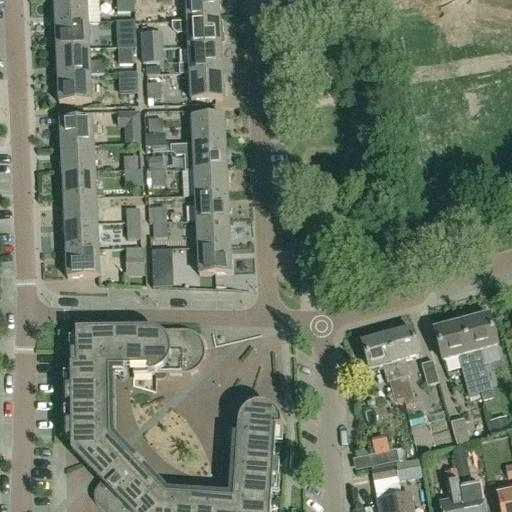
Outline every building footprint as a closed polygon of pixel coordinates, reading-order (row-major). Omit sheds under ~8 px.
[(70,0),(54,1),(55,27),(87,26),(87,25),(99,25),(98,0),(70,0)] [(134,13),(134,1),(130,1),(129,0),(116,0),(116,9),(117,15),(131,15),(131,14),(134,13)] [(156,0),(142,0),(143,14),(157,14),(156,0)] [(185,0),(187,23),(187,24),(219,23),(218,0),(185,0)] [(413,52),(404,54),(415,114),(423,113),(425,123),(454,118),(452,108),(465,105),(467,115),(496,110),(494,99),(502,98),(485,12),(445,20),(448,32),(411,40),(413,52)] [(187,24),(187,23),(172,24),(173,31),(177,35),(187,34),(188,50),(220,49),(220,48),(224,46),(224,36),(222,35),(222,24),(219,23),(187,24)] [(55,27),(56,53),(89,51),(87,26),(55,27)] [(145,51),(159,50),(158,35),(144,35),(145,51)] [(118,37),(118,52),(132,51),(131,36),(118,37)] [(220,49),(188,50),(189,65),(179,65),(180,76),(189,76),(222,74),(220,49)] [(159,66),(159,50),(145,51),(146,66),(159,66)] [(104,77),(103,64),(89,65),(89,51),(56,53),(58,79),(90,77),(104,77)] [(132,51),(118,52),(119,67),(133,67),(132,51)] [(222,74),(189,76),(191,103),(223,101),(222,74)] [(135,110),(133,76),(119,77),(121,103),(128,103),(129,110),(135,110)] [(90,77),(58,79),(59,106),(91,105),(90,77)] [(161,101),(160,86),(145,86),(147,102),(161,101)] [(135,115),(121,116),(118,116),(118,129),(139,128),(138,115),(135,115)] [(192,121),(193,147),(225,146),(224,119),(192,121)] [(60,124),(61,150),(93,149),(92,122),(60,124)] [(148,122),(149,138),(163,137),(162,122),(148,122)] [(226,172),(225,146),(193,147),(171,148),(171,154),(175,158),(184,158),(184,173),(194,174),(194,173),(226,172)] [(93,149),(61,150),(62,176),(95,175),(93,149)] [(124,175),(138,175),(137,159),(123,160),(124,175)] [(149,161),(149,174),(164,173),(165,173),(164,161),(149,161)] [(194,173),(194,174),(195,200),(227,198),(226,172),(194,173)] [(147,189),(151,189),(165,189),(164,173),(147,174),(147,189)] [(62,176),(63,202),(96,200),(95,175),(62,176)] [(139,190),(138,175),(124,175),(125,190),(139,190)] [(229,224),(227,198),(195,200),(196,226),(229,224)] [(96,200),(63,202),(65,229),(97,227),(96,200)] [(152,211),(153,226),(167,225),(166,210),(152,211)] [(127,227),(140,227),(139,212),(126,212),(127,227)] [(198,252),(230,251),(229,224),(196,226),(198,252)] [(168,241),(167,225),(153,226),(153,241),(168,241)] [(65,229),(66,255),(98,253),(97,227),(65,229)] [(141,242),(140,227),(127,227),(127,242),(141,242)] [(230,251),(198,252),(199,278),(231,276),(230,251)] [(99,279),(98,253),(66,255),(67,281),(99,279)] [(170,264),(170,254),(150,255),(151,265),(170,264)] [(142,266),(141,266),(126,266),(126,280),(142,279),(142,266)] [(152,279),(152,289),(171,288),(171,278),(152,279)] [(488,318),(485,319),(482,316),(475,318),(474,322),(461,325),(480,395),(491,392),(481,353),(497,349),(488,318)] [(480,395),(461,325),(448,329),(446,326),(438,328),(437,332),(434,333),(443,364),(458,360),(469,398),(480,395)] [(386,338),(404,401),(406,409),(414,407),(406,379),(409,379),(405,363),(419,359),(411,331),(386,338)] [(96,505),(97,507),(101,511),(269,511),(272,481),(278,481),(279,466),(273,465),(275,432),(281,432),(281,429),(281,425),(280,422),(278,419),(276,416),(273,413),(270,411),(267,410),(264,409),(260,408),(257,408),(253,409),(250,410),(247,412),(245,414),(242,416),(241,419),(239,422),(238,425),(238,428),(233,504),(165,499),(132,465),(115,437),(114,377),(187,377),(190,376),(192,375),(195,374),(198,372),(200,370),(201,367),(203,364),(204,361),(205,357),(205,353),(205,350),(203,346),(202,343),(199,340),(197,338),(193,336),(190,334),(187,334),(183,334),(76,334),(76,356),(70,356),(71,391),(65,391),(65,406),(71,406),(71,426),(65,426),(66,441),(71,441),(71,442),(99,487),(96,492),(95,494),(94,496),(94,498),(94,500),(94,502),(95,504),(96,505)] [(395,404),(404,401),(386,338),(362,345),(369,373),(383,370),(387,385),(389,384),(395,404)] [(433,364),(421,367),(427,389),(439,386),(433,364)] [(439,405),(407,414),(415,442),(447,433),(439,405)] [(506,418),(490,422),(494,437),(510,433),(506,418)] [(467,436),(454,439),(457,451),(463,449),(470,448),(467,436)] [(457,483),(458,483),(470,480),(463,449),(457,451),(452,452),(456,472),(456,473),(457,483)] [(372,472),(406,463),(403,451),(396,452),(368,458),(371,470),(372,470),(372,472)] [(406,463),(372,472),(373,472),(371,472),(373,485),(396,481),(396,480),(403,479),(401,468),(404,468),(407,467),(406,463)] [(458,487),(458,483),(457,483),(456,473),(445,474),(450,503),(439,505),(440,507),(436,510),(436,511),(462,511),(459,492),(458,487)] [(459,492),(462,511),(484,511),(482,497),(480,488),(459,492)] [(500,511),(511,511),(511,495),(498,498),(500,511)] [(411,511),(409,497),(377,503),(378,511),(411,511)]
